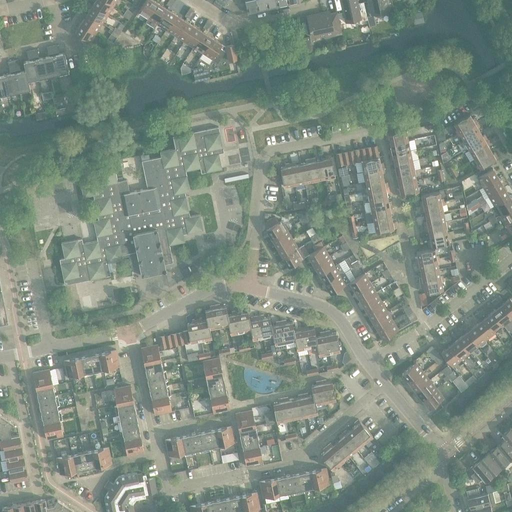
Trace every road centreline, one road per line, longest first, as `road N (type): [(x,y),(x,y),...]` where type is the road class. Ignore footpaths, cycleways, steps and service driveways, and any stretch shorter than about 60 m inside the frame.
road 1 (residential): [(250,289),(268,152),(431,118),(471,93)]
road 2 (residential): [(167,490),(289,465),(385,386)]
road 3 (residential): [(366,362),(511,258)]
road 4 (residential): [(250,289),(327,306),(366,362)]
road 5 (residential): [(315,0),(316,7),(232,23),(194,0)]
road 6 (residential): [(0,357),(131,330)]
road 7 (residential): [(131,330),(205,291),(250,289)]
